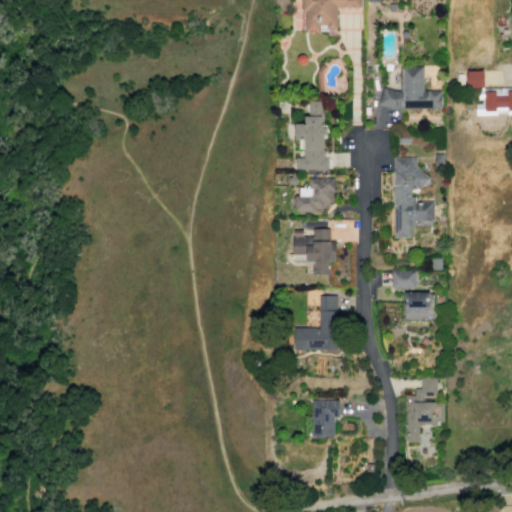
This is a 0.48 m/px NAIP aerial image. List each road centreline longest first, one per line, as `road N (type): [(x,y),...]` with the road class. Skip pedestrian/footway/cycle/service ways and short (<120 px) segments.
road 1 (residential): [(366,147),(364,313),(388,406),(385,511)]
road 2 (residential): [(511,481),(288,508)]
